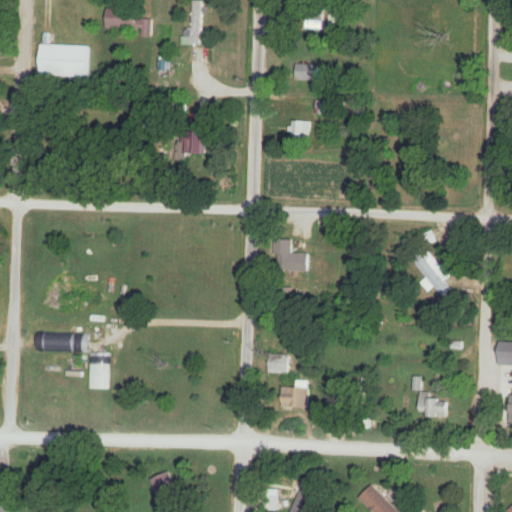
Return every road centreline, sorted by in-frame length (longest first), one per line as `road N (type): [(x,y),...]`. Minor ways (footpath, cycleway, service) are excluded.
road 1 (residential): [(511,457),(0,436)]
road 2 (residential): [(481,511),(494,0)]
road 3 (residential): [(12,437),(27,0)]
road 4 (residential): [(241,511),(254,210)]
road 5 (residential): [(511,218),(254,210)]
road 6 (residential): [(254,210),(0,200)]
road 7 (residential): [(254,210),(261,0)]
